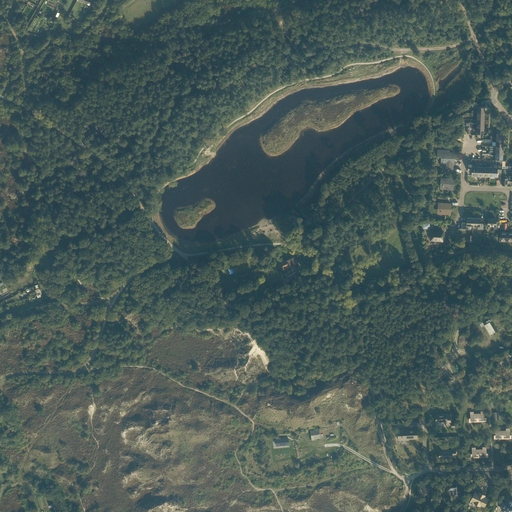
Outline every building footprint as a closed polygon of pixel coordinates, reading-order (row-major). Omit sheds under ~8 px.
[(453,163),(454,153),(447,153),(447,150),(444,150),(444,151),(438,150),(438,156),(442,156),(442,163),(446,163),(446,172),(452,172),(452,163),(453,163)] [(479,167),(476,167),(476,164),(475,164),(475,159),(471,159),(471,164),(468,164),(468,172),(472,172),(472,176),(479,176),(479,167)] [(489,177),(490,167),(486,167),(486,165),(479,164),(479,167),(479,176),(479,177),(485,177),(489,177)] [(490,167),(489,177),(497,177),(497,171),(501,171),(501,165),(493,165),(493,167),(490,167)] [(453,189),(453,179),(443,178),(442,188),(453,189)] [(450,214),(450,203),(440,203),(440,213),(450,214)] [(473,226),(473,218),(467,218),(467,223),(462,223),(462,229),(468,229),(468,226),(473,226)] [(473,218),(473,226),(478,226),(478,229),(483,230),(484,223),(480,223),(480,218),(473,218)] [(497,232),(498,226),(498,222),(496,222),(496,219),(488,218),(488,226),(494,226),(494,232),(497,232)] [(443,239),(443,231),(431,231),(431,239),(443,239)] [(295,260),(294,257),(286,262),(282,264),(279,265),(282,271),(286,269),(285,267),(288,265),(289,268),(297,264),(297,263),(299,262),(297,259),(295,260)] [(484,325),(491,336),(498,331),(492,320),(489,322),(490,322),(484,325)] [(477,414),(478,421),(486,421),(486,417),(484,417),(484,411),(481,411),(481,413),(477,414)] [(478,421),(477,414),(473,414),(473,412),(470,412),(470,418),(469,418),(469,422),(478,421)] [(435,415),(436,422),(442,422),(450,422),(450,414),(435,415)] [(417,438),(417,432),(417,430),(418,430),(417,425),(411,426),(411,430),(406,430),(406,429),(398,430),(398,440),(407,440),(407,439),(417,438)] [(312,440),(320,438),(319,429),(310,431),(312,440)] [(503,438),(502,431),(498,431),(498,429),(495,429),(496,435),(494,435),(494,439),(503,438)] [(502,431),(503,438),(511,438),(511,434),(509,434),(509,429),(506,429),(506,431),(502,431)] [(479,449),(479,457),(488,457),(488,453),(486,453),(486,447),(483,447),(483,449),(479,449)] [(479,457),(479,449),(475,449),(475,448),(472,448),(472,453),(471,454),(471,457),(479,457)] [(439,458),(452,458),(452,456),(456,455),(456,449),(451,449),(452,450),(439,451),(439,458)] [(432,481),(420,481),(420,488),(424,488),(424,493),(428,493),(428,497),(432,496),(432,481)] [(448,484),(448,490),(452,490),(453,496),(460,495),(460,498),(463,498),(462,491),(458,492),(458,484),(448,484)] [(475,492),(471,500),(475,502),(474,503),(479,506),(480,504),(484,506),(488,499),(484,497),(485,495),(479,493),(478,494),(475,492)] [(511,511),(511,501),(505,500),(504,503),(503,502),(502,507),(503,508),(502,511),(507,511),(511,511)]
